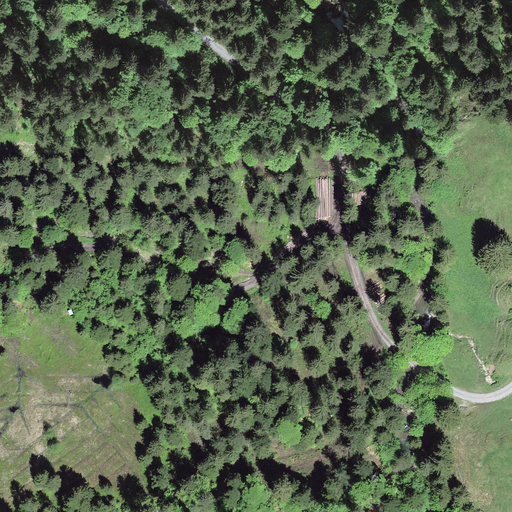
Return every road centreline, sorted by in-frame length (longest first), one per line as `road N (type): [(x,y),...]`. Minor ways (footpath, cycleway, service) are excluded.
road 1 (track): [(511,386),(486,397),(459,393),(385,338),(342,220),(343,159),(333,135),(159,0)]
road 2 (track): [(342,220),(296,259),(246,285),(216,286),(84,245),(45,254),(0,285)]
